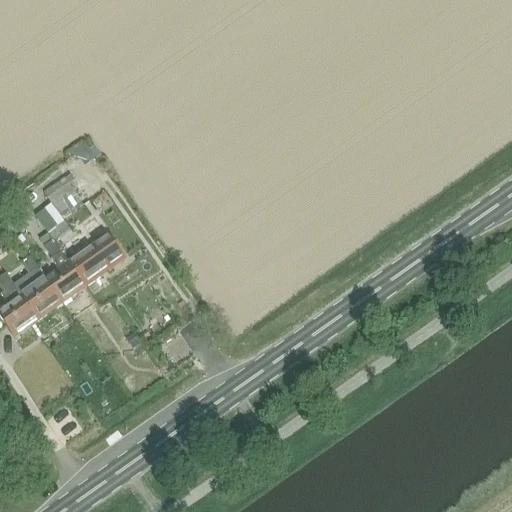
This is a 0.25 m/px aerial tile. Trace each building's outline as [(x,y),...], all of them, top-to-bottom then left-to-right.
[(58,216),(80,201),(73,191),(78,187),(70,175),(44,193),(58,216)] [(79,225),(68,231),(76,243),(86,237),(79,225)] [(69,263),(53,242),(45,248),(52,259),(51,260),(59,270),(45,280),(63,305),(87,288),(69,263)] [(93,246),(69,263),(87,288),(111,272),(93,246)] [(45,280),(30,258),(21,264),(29,276),(28,277),(35,287),(21,297),(39,322),(63,305),(45,280)] [(21,297),(6,275),(0,279),(0,285),(5,293),(1,296),(8,306),(0,311),(0,318),(15,339),(39,322),(21,297)]
